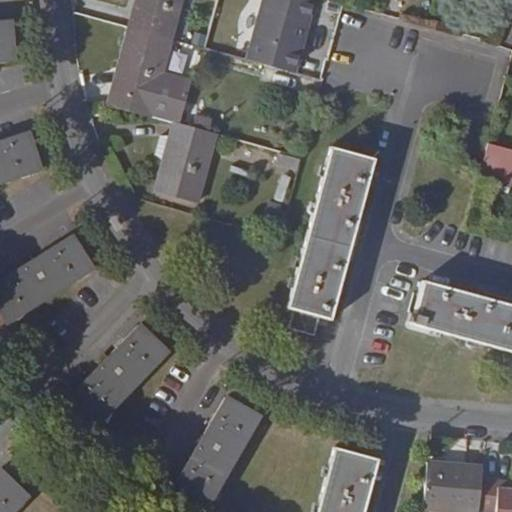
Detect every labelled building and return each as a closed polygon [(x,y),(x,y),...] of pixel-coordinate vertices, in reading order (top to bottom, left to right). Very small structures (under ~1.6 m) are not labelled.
[(182,0),(135,0),(128,29),(171,41),(182,0)] [(0,61),(13,61),(10,21),(0,21),(0,61)] [(171,41),(128,29),(107,107),(150,118),(173,124),(179,126),(187,95),(158,87),(171,41)] [(271,46),(252,41),(248,56),(267,61),(271,46)] [(204,132),(216,135),(223,138),(227,124),(208,119),(204,132)] [(170,135),(163,161),(155,191),(197,203),(216,135),(204,132),(179,126),(173,124),(170,135)] [(0,183),(40,171),(27,132),(0,140),(0,183)] [(154,154),(163,161),(170,135),(160,135),(154,154)] [(511,150),(489,144),(481,177),(511,184),(511,150)] [(320,318),(331,321),(338,297),(339,294),(346,292),(349,281),(343,279),(361,212),(362,209),(369,207),(372,197),(366,195),(376,159),(330,146),(285,308),(295,311),(290,330),(315,337),(320,318)] [(279,152),(276,163),(298,171),(301,159),(279,152)] [(375,197),(372,197),(369,207),(362,209),(361,212),(370,214),(375,197)] [(268,203),(264,220),(276,223),(281,206),(268,203)] [(93,271),(70,235),(32,260),(30,256),(21,263),(23,266),(0,280),(0,314),(7,325),(93,271)] [(422,280),(409,325),(511,352),(511,304),(475,294),(473,294),(470,287),(460,284),(458,290),(422,280)] [(352,282),(349,281),(346,292),(339,294),(338,297),(347,299),(352,282)] [(460,281),(460,284),(470,287),(473,294),(475,294),(478,285),(460,281)] [(168,354),(138,325),(107,357),(105,355),(96,363),(99,366),(68,398),(97,427),(168,354)] [(261,418),(224,398),(201,436),(198,434),(192,444),(196,446),(173,486),(210,506),(261,418)] [(333,448),(315,511),(363,511),(364,510),(371,508),(374,497),(368,496),(377,459),(333,448)] [(478,511),(479,510),(481,481),(482,467),(425,462),(421,511),(426,511),(478,511)] [(0,511),(14,511),(29,498),(0,471),(0,511)] [(497,482),(481,481),(479,510),(495,511),(494,511),(511,511),(511,489),(497,488),(497,482)] [(373,511),(377,498),(374,497),(371,508),(364,510),(363,511),(373,511)]
